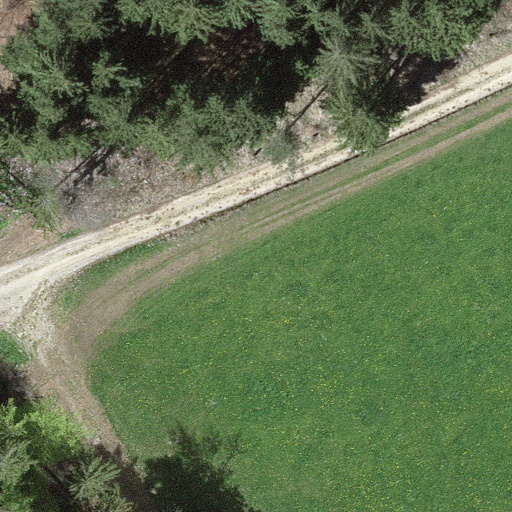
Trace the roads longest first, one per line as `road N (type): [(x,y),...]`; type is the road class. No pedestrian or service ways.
road 1 (track): [(0,290),(511,72)]
road 2 (track): [(137,511),(1,289)]
